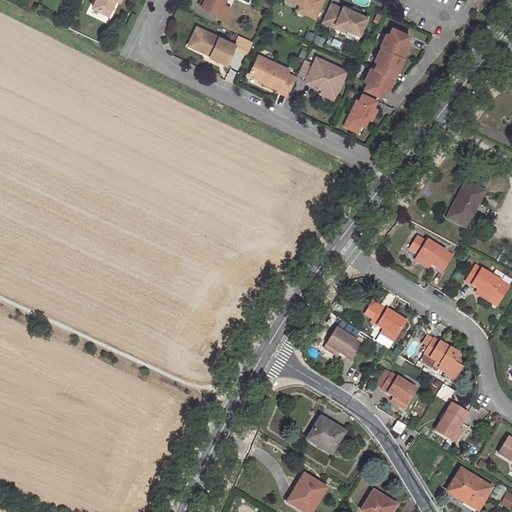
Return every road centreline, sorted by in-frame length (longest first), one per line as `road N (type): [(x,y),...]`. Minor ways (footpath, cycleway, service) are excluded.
road 1 (residential): [(391,175),(143,51),(169,0)]
road 2 (residential): [(335,244),(476,333),(500,410),(511,417)]
road 3 (residential): [(263,352),(376,426),(430,511)]
road 4 (tertiary): [(184,511),(263,352)]
road 5 (tertiary): [(391,175),(497,43)]
road 6 (tertiary): [(263,352),(335,244)]
